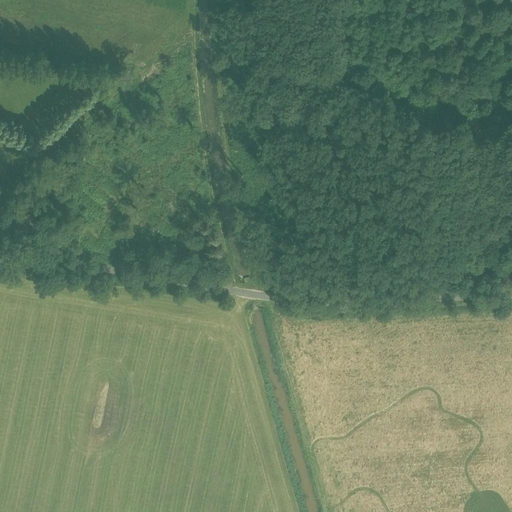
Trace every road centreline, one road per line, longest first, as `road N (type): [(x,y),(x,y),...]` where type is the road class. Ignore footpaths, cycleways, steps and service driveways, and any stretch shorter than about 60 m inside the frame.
road 1 (unclassified): [(511,294),(297,300),(0,252)]
road 2 (track): [(265,71),(511,104)]
